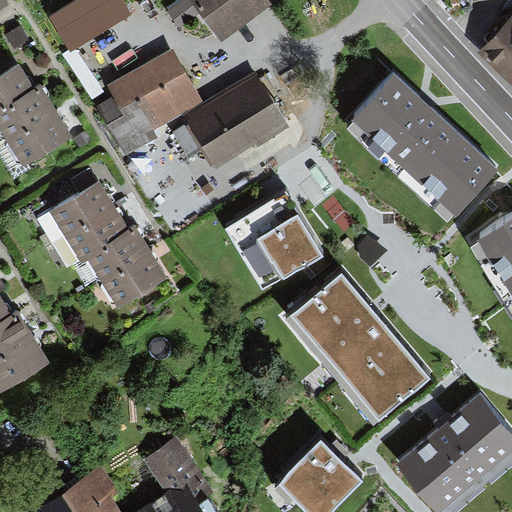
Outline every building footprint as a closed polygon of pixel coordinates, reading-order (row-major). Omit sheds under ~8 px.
[(0,0),(0,10),(10,4),(7,0),(0,0)] [(124,0),(76,0),(50,16),(70,51),(133,13),(124,0)] [(205,19),(222,42),(273,5),(269,0),(184,0),(169,12),(180,27),(200,12),(205,19)] [(511,87),(511,21),(498,35),(479,54),(511,87)] [(21,25),(6,34),(14,49),(30,41),(21,25)] [(98,105),(127,156),(158,138),(153,128),(202,100),(173,50),(110,86),(115,95),(98,105)] [(0,122),(24,165),(71,138),(41,86),(34,90),(21,66),(0,78),(0,122)] [(181,117),(214,170),(252,146),(254,149),(291,127),(256,71),(223,91),(181,117)] [(497,167),(393,74),(345,126),(449,219),(497,167)] [(87,259),(118,305),(167,274),(135,223),(129,227),(90,166),(71,178),(80,192),(49,211),(81,260),(87,259)] [(225,230),(264,291),(324,254),(292,203),(285,192),(225,230)] [(511,306),(511,213),(470,240),(511,306)] [(385,251),(368,236),(358,247),(360,257),(371,266),(385,251)] [(343,274),(286,320),(375,426),(431,380),(371,308),(343,274)] [(0,395),(0,396),(48,364),(34,342),(21,323),(9,305),(1,294),(8,289),(0,277),(0,395)] [(397,465),(436,511),(439,511),(511,451),(511,433),(480,395),(397,465)] [(206,511),(204,509),(193,493),(210,481),(178,436),(144,460),(166,493),(136,511),(121,511),(111,496),(119,491),(100,462),(27,511),(206,511)] [(278,485),(306,511),(332,511),(363,479),(343,460),(321,440),(278,485)]
